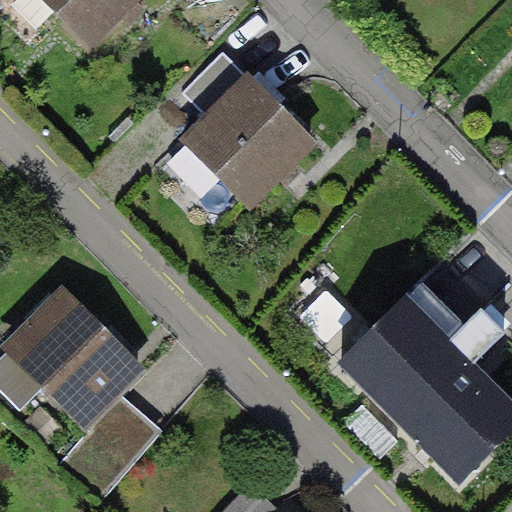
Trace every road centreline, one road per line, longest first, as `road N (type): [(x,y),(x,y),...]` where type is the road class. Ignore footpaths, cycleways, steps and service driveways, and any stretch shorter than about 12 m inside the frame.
road 1 (residential): [(0,132),(377,511)]
road 2 (residential): [(291,0),(511,215)]
